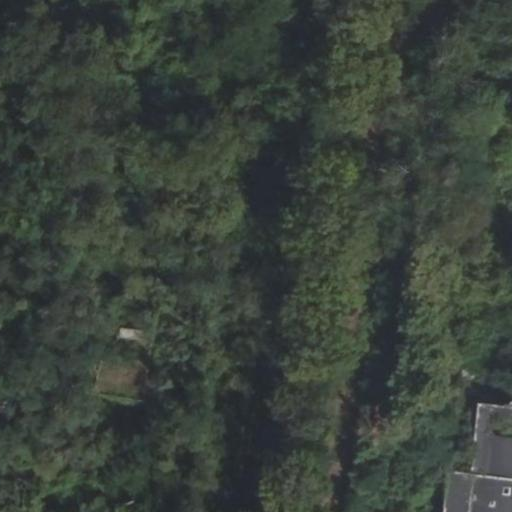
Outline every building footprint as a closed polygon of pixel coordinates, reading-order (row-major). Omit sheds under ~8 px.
[(152,0),(112,0),(115,11),(132,6),(152,0)] [(327,17),(329,0),(277,0),(274,22),(304,26),(305,13),(327,17)] [(121,31),(139,27),(132,6),(115,11),(121,31)] [(284,102),(315,106),(325,30),(304,26),(274,22),(265,100),(284,102)] [(511,92),(511,52),(465,46),(461,86),(511,92)] [(0,108),(11,104),(0,78),(0,108)] [(286,140),(309,144),(315,106),(284,102),(279,139),(286,140)] [(349,141),(351,125),(354,104),(340,102),(337,122),(335,122),(333,139),(349,141)] [(511,271),(511,117),(488,114),(471,267),(511,271)] [(38,206),(30,151),(20,152),(16,150),(17,154),(6,156),(4,145),(0,146),(0,211),(6,217),(14,216),(13,203),(23,201),(25,208),(38,206)] [(378,382),(414,386),(433,207),(397,203),(378,382)] [(134,281),(129,280),(130,263),(111,260),(114,272),(111,296),(132,299),(134,281)] [(17,317),(28,318),(34,267),(24,267),(21,280),(19,302),(17,317)] [(0,299),(19,302),(21,280),(0,277),(0,299)] [(161,304),(132,299),(111,296),(62,289),(60,309),(108,317),(129,320),(158,324),(161,304)] [(148,404),(156,344),(157,337),(126,332),(129,320),(108,317),(106,330),(88,327),(80,387),(101,390),(101,389),(107,398),(148,404)] [(3,413),(14,415),(20,365),(10,364),(7,378),(5,398),(3,413)] [(487,473),(502,474),(509,413),(494,411),(487,473)] [(511,511),(511,413),(509,413),(502,474),(487,473),(453,469),(448,511),(511,511)] [(0,511),(57,511),(0,494),(0,511)]
